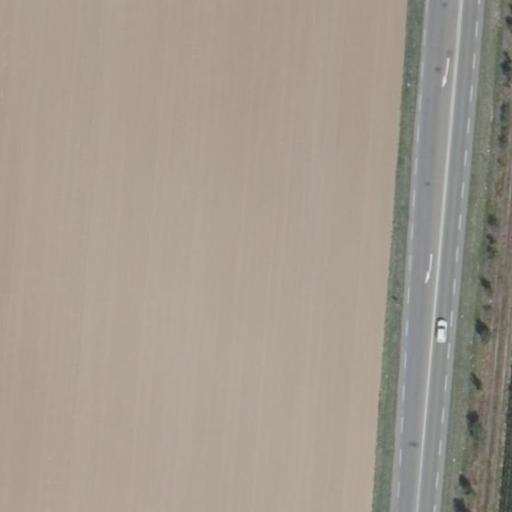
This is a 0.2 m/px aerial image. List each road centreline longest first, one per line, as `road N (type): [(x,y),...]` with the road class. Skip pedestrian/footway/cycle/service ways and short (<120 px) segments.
road 1 (primary): [(454,0),(415,511)]
road 2 (track): [(511,130),(479,511)]
